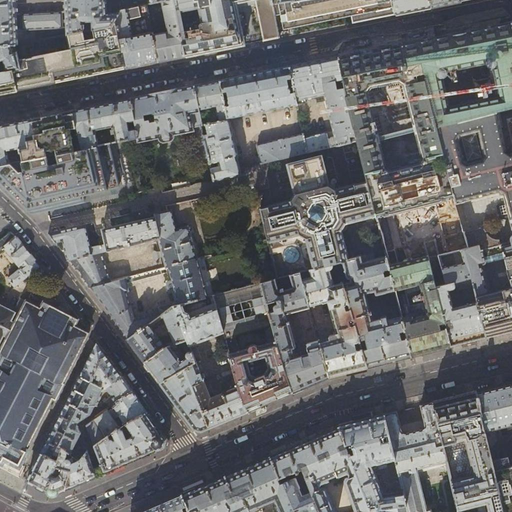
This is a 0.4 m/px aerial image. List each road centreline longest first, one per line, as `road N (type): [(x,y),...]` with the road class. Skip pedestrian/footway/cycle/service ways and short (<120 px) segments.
road 1 (residential): [(0,111),(511,6)]
road 2 (tertiary): [(511,355),(340,399),(197,460)]
road 3 (unclassified): [(0,202),(100,322),(197,460)]
road 4 (tertiary): [(197,460),(85,511)]
